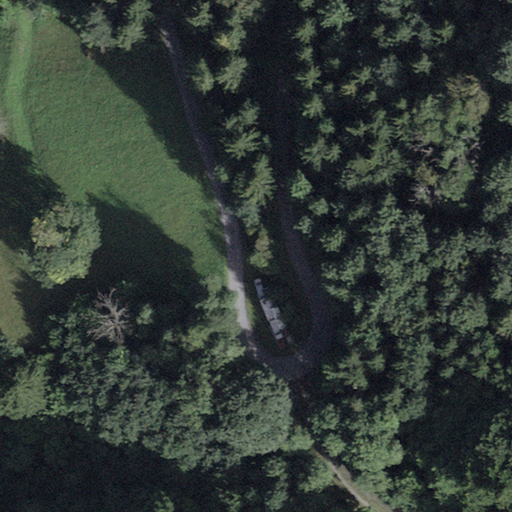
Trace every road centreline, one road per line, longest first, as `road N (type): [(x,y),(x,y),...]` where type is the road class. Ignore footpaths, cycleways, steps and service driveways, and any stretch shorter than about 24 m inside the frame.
road 1 (track): [(160,0),(231,219),(242,327),(251,347),(278,368),(311,354),(321,316),(286,208),(291,0)]
road 2 (track): [(295,366),(321,439),(355,489),(384,511)]
